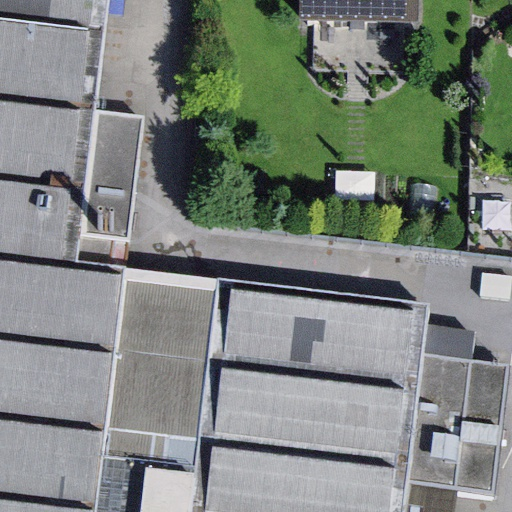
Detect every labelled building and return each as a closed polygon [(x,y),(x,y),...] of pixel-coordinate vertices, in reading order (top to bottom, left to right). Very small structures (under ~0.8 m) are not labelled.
[(0,0),(0,511),(106,511),(136,283),(85,276),(105,120),(120,0),(0,0)] [(309,0),(308,40),(427,42),(427,0),(309,0)] [(157,127),(105,120),(85,276),(136,283),(157,127)] [(201,511),(230,294),(136,283),(106,511),(201,511)] [(440,330),(441,321),(230,294),(201,511),(416,511),(419,499),(440,330)] [(490,336),(440,330),(419,499),(500,509),(511,412),(511,373),(486,370),(490,336)] [(511,511),(511,510),(500,509),(419,499),(416,511),(511,511)]
